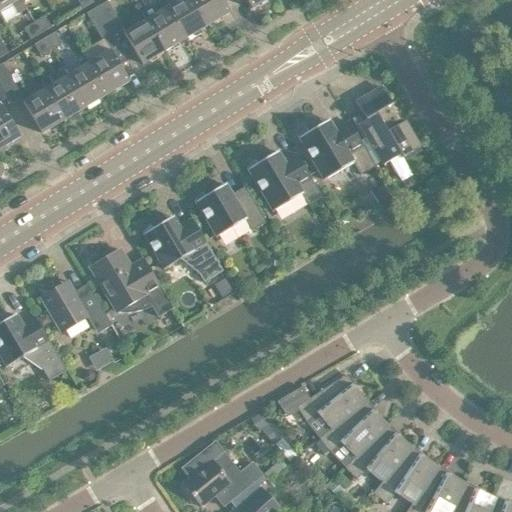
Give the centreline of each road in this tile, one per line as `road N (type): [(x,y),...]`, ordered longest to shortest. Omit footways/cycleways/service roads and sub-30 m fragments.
road 1 (tertiary): [(0,242),(370,16)]
road 2 (residential): [(387,320),(491,256),(499,228),(370,16)]
road 3 (residential): [(124,474),(387,320)]
road 4 (residential): [(387,320),(427,378),(511,440)]
